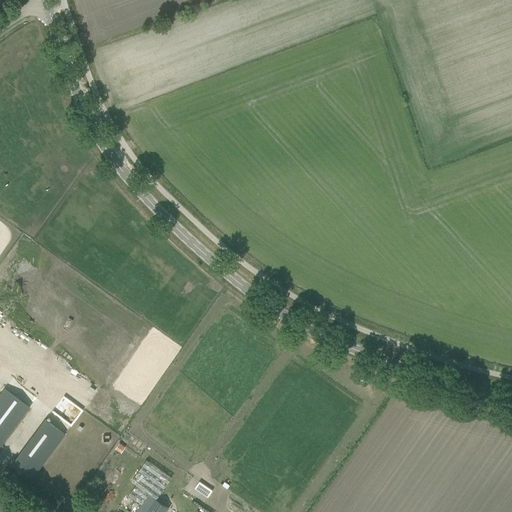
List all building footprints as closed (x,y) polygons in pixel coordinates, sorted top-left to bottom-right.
[(0,342),(0,367),(12,376),(24,361),(0,342)] [(60,415),(71,397),(31,371),(20,389),(60,415)] [(0,396),(0,446),(29,408),(5,390),(0,396)] [(65,435),(45,420),(12,464),(31,479),(65,435)] [(119,442),(115,449),(121,453),(125,446),(119,442)] [(165,511),(168,507),(156,499),(161,492),(171,478),(146,460),(131,481),(136,485),(129,495),(133,498),(141,503),(135,511),(165,511)]
